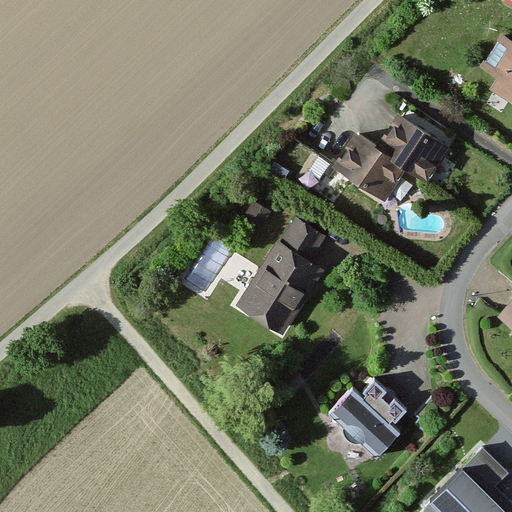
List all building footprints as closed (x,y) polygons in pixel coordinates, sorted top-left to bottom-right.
[(511,0),(503,0),(500,5),(511,12),(511,0)] [(511,43),(497,34),(475,70),(493,80),(486,91),(511,106),(511,43)] [(425,133),(395,114),(373,149),(403,167),(424,181),(446,146),(425,133)] [(403,167),(373,149),(349,134),(328,169),(381,202),(403,167)] [(267,212),(249,202),(240,220),(258,229),(267,212)] [(250,287),(246,285),(232,309),(280,337),(319,272),(305,264),(321,238),(290,220),(277,243),(273,241),(259,265),(263,268),(250,287)] [(511,303),(502,317),(511,325),(511,303)] [(356,397),(348,389),(325,414),(374,459),(397,434),(388,425),(401,412),(391,403),(387,408),(376,398),(381,392),(370,382),(356,397)] [(499,471),(478,451),(418,511),(506,511),(481,488),(499,471)]
